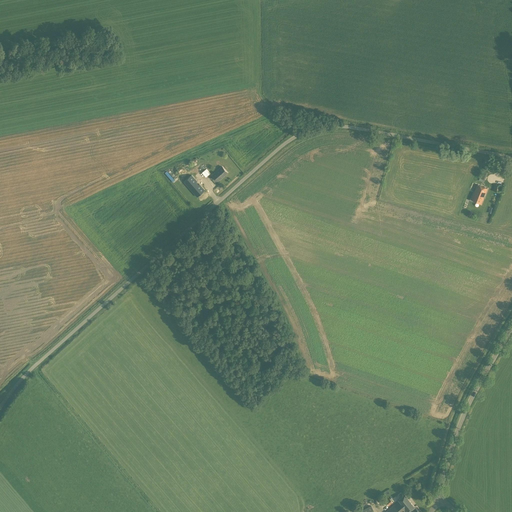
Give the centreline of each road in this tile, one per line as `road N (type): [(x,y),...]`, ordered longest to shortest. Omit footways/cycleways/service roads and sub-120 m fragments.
road 1 (unclassified): [(0,408),(46,350),(291,138),(341,126),(511,157)]
road 2 (unclassified): [(438,497),(459,423),(511,320)]
